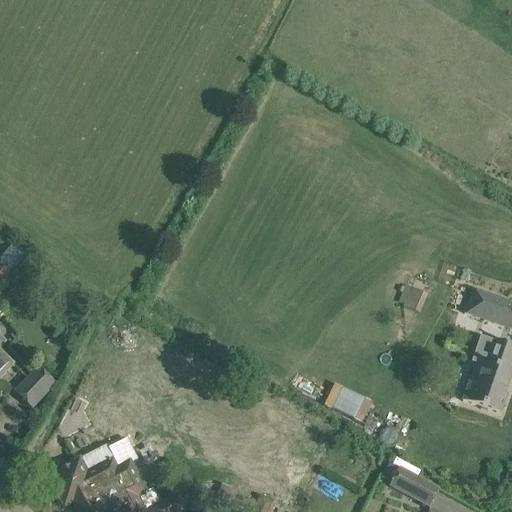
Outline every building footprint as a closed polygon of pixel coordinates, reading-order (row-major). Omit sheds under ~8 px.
[(0,259),(0,264),(11,274),(25,259),(11,247),(0,259)] [(0,286),(10,276),(0,267),(0,286)] [(427,296),(404,287),(398,303),(402,305),(401,308),(419,314),(427,296)] [(511,305),(473,291),(464,315),(510,332),(511,326),(511,305)] [(0,377),(12,365),(0,353),(0,349),(6,344),(0,338),(0,377)] [(467,383),(460,402),(465,404),(478,409),(478,411),(484,413),(484,412),(497,416),(504,397),(502,397),(504,393),(505,389),(510,375),(508,374),(511,362),(511,348),(494,342),(485,366),(482,365),(482,367),(477,365),(477,364),(476,364),(468,384),(467,383)] [(37,369),(14,392),(32,410),(55,387),(37,369)] [(428,421),(413,461),(473,483),(491,437),(476,431),(473,438),(428,421)] [(76,462),(69,466),(51,475),(59,490),(56,491),(64,506),(67,505),(72,503),(77,511),(185,511),(189,510),(180,493),(161,504),(153,489),(147,492),(131,463),(137,459),(126,439),(108,449),(106,446),(76,462)] [(390,484),(389,487),(430,510),(439,491),(389,465),(381,479),(390,484)] [(212,504),(229,511),(278,511),(252,500),(253,498),(220,484),(212,504)]
